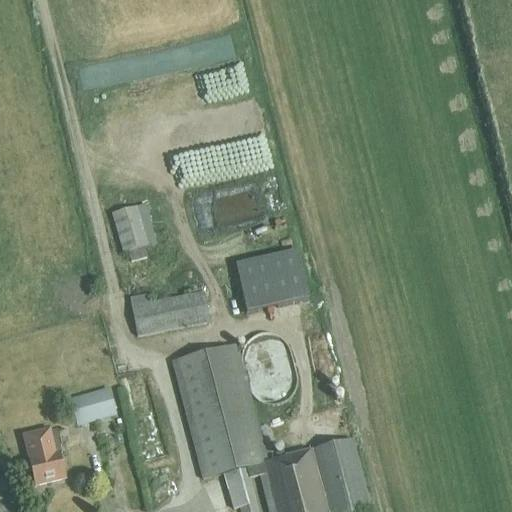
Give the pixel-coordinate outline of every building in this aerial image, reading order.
[(148,248),(137,209),(112,217),(123,255),(148,248)] [(240,268),(250,317),(312,305),(303,256),(240,268)] [(208,296),(135,308),(141,339),(213,326),(208,296)] [(370,511),(352,444),(269,466),(240,350),(176,366),(205,483),(226,478),(232,511),(235,511),(239,511),(256,511),(249,483),(260,480),(268,511),(370,511)] [(77,428),(116,418),(109,393),(71,403),(77,428)] [(54,445),(27,451),(36,491),(65,485),(60,458),(62,458),(58,445),(54,446),(54,445)]
